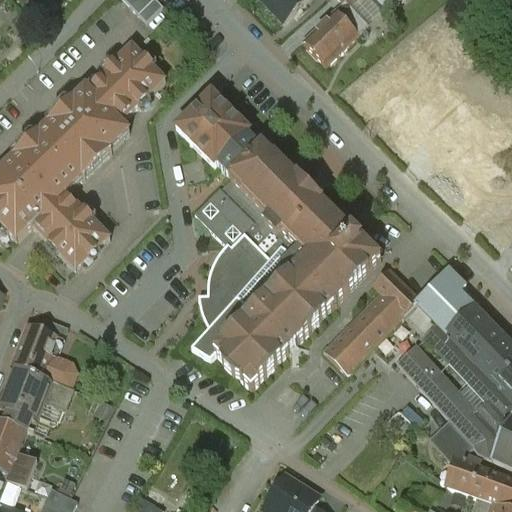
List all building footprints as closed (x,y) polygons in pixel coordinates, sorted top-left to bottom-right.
[(163,11),(152,0),(123,0),(121,2),(146,28),(163,11)] [(264,0),(261,3),(284,27),(311,2),(310,1),(308,0),(264,0)] [(367,31),(349,12),(362,0),(335,0),(344,9),(337,16),(358,39),(367,31)] [(408,0),(387,0),(398,10),(408,0)] [(336,15),(303,47),(326,71),(359,40),(358,39),(337,16),(336,15)] [(132,51),(88,94),(121,129),(139,112),(140,113),(145,113),(150,108),(150,106),(147,103),(166,85),(132,51)] [(492,70),(492,62),(480,62),(480,70),(492,70)] [(511,100),(511,91),(501,79),(491,88),(497,94),(500,91),(510,102),(511,100)] [(40,139),(15,163),(14,163),(13,164),(13,165),(0,177),(0,230),(17,248),(33,232),(76,277),(110,243),(68,200),(67,199),(82,184),(84,185),(86,183),(84,182),(109,158),(110,159),(112,157),(111,156),(130,137),(121,129),(88,94),(86,93),(76,103),(75,103),(74,105),(49,130),(49,129),(47,131),(48,131),(41,137),(40,138),(40,139)] [(248,137),(212,99),(176,134),(215,171),(236,150),(248,137)] [(306,190),(298,182),(297,184),(266,153),(264,151),(263,153),(251,165),(236,150),(216,169),(231,184),(221,195),(220,196),(252,229),(242,240),(245,242),(264,262),(260,266),(274,280),(281,273),(289,281),(264,306),(214,357),(217,360),(222,365),(220,366),(221,367),(222,371),(224,374),(225,377),(228,380),(231,382),(234,385),(237,386),(239,387),(242,388),(243,389),(244,387),(252,395),(381,265),(363,247),(360,249),(354,243),(356,242),(354,240),(323,209),(324,208),(316,201),(321,195),(311,185),(306,190)] [(252,229),(220,196),(221,195),(220,194),(194,219),(231,256),(245,242),(242,240),(252,229)] [(231,256),(228,259),(224,265),(221,270),(218,276),(216,280),(215,285),(214,290),(214,302),(199,303),(200,310),(200,314),(202,319),(204,324),(209,335),(192,354),(211,366),(217,360),(214,357),(264,306),(258,299),(274,280),(260,266),(264,262),(245,242),(231,256)] [(381,299),(335,346),(334,345),(325,356),(348,379),(417,309),(420,306),(389,275),(373,291),(381,299)] [(420,306),(417,309),(433,325),(460,298),(466,291),(450,275),(420,306)] [(460,298),(433,325),(438,330),(448,341),(476,315),(460,298)] [(511,352),(476,315),(448,341),(507,402),(498,413),(511,419),(511,352)] [(69,333),(43,323),(39,335),(64,345),(69,333)] [(39,335),(28,330),(12,371),(43,383),(51,360),(58,363),(65,345),(64,345),(39,335)] [(507,402),(448,341),(438,330),(424,344),(486,407),(476,417),(416,351),(397,369),(452,429),(473,452),(474,452),(477,459),(511,475),(511,419),(498,413),(507,402)] [(43,383),(12,371),(0,402),(0,413),(7,416),(2,427),(27,437),(34,439),(39,427),(37,426),(45,407),(65,415),(73,394),(43,383)] [(2,427),(0,426),(0,475),(10,479),(7,487),(27,494),(37,467),(18,460),(27,437),(2,427)] [(452,429),(432,448),(454,472),(453,473),(459,475),(462,465),(480,471),(482,465),(468,459),(473,452),(452,429)] [(480,471),(462,465),(459,475),(453,473),(447,490),(452,495),(478,504),(493,510),(501,511),(511,511),(511,484),(484,474),(479,472),(480,471)] [(313,511),(318,504),(285,483),(266,511),(313,511)] [(428,489),(423,499),(411,493),(401,511),(429,511),(433,505),(437,507),(442,497),(428,489)] [(75,511),(78,507),(52,494),(45,509),(51,511),(75,511)]
